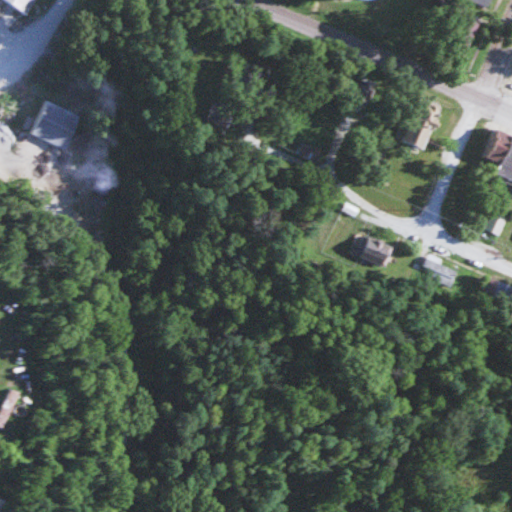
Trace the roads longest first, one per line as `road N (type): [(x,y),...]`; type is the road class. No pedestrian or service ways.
road 1 (residential): [(100,511),(117,385),(107,315),(74,237),(0,176)]
road 2 (tertiary): [(248,0),(511,110)]
road 3 (residential): [(49,213),(187,0)]
road 4 (residential): [(481,97),(423,230)]
road 5 (residential): [(423,230),(361,205),(303,163)]
